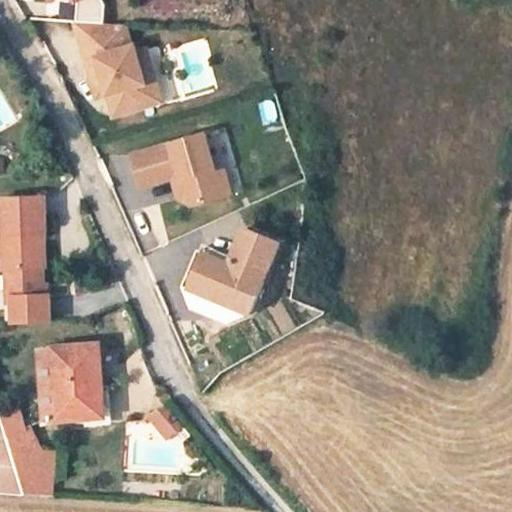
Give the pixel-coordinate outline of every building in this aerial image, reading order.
[(105,2),(103,0),(77,0),(76,17),(105,19),(105,2)] [(133,42),(126,20),(105,19),(76,17),(73,16),(86,56),(97,53),(109,90),(116,112),(155,101),(148,80),(158,77),(148,44),(138,47),(136,41),(133,42)] [(97,53),(86,56),(98,94),(109,90),(97,53)] [(158,77),(148,80),(155,101),(165,98),(158,77)] [(207,128),(128,151),(139,188),(172,181),(177,199),(190,205),(231,195),(224,163),(216,164),(207,128)] [(43,197),(0,198),(0,232),(1,267),(40,266),(39,231),(44,231),(43,197)] [(232,254),(206,246),(197,269),(191,267),(187,279),(193,292),(229,305),(227,312),(234,314),(248,307),(250,301),(256,303),(280,230),(244,218),(232,254)] [(199,243),(191,267),(197,269),(206,246),(199,243)] [(40,294),(40,266),(4,267),(4,296),(9,295),(9,321),(47,321),(46,294),(40,294)] [(193,292),(197,302),(227,312),(229,305),(193,292)] [(100,346),(53,349),(57,419),(105,416),(100,346)] [(53,349),(40,350),(45,420),(57,419),(53,349)] [(170,412),(157,424),(168,437),(182,425),(170,412)] [(1,418),(7,433),(16,464),(37,465),(28,433),(25,434),(18,414),(1,418)] [(7,433),(0,435),(0,453),(3,463),(16,464),(7,433)] [(16,464),(3,463),(0,493),(27,494),(16,464)] [(37,465),(16,464),(27,494),(52,496),(54,467),(37,465)]
